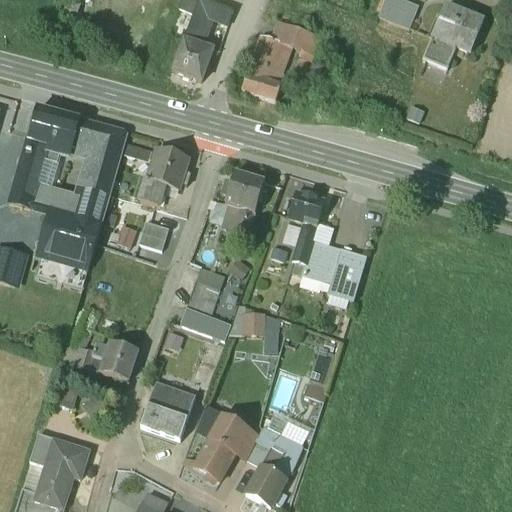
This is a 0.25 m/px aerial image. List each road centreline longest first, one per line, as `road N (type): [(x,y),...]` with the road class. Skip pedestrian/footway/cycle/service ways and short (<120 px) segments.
road 1 (residential): [(114,452),(225,128)]
road 2 (secondary): [(511,211),(225,128)]
road 3 (secondary): [(206,123),(0,67)]
road 4 (residential): [(206,123),(257,0)]
road 5 (residential): [(228,511),(114,452)]
